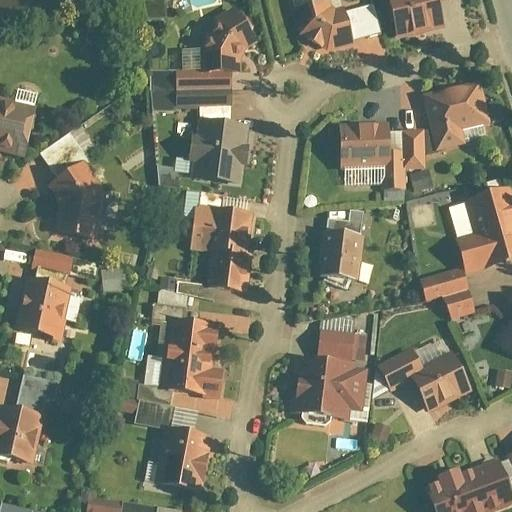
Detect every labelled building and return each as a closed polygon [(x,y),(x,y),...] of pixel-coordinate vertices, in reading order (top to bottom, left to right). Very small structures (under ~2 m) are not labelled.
[(389,0),(399,40),(440,30),(433,0),(389,0)] [(161,1),(142,5),(145,24),(165,20),(161,1)] [(327,52),(351,46),(343,15),(334,17),(327,13),(326,7),(295,15),(301,37),(327,52)] [(243,52),(252,46),(234,16),(212,27),(199,51),(201,77),(237,76),(236,63),(243,52)] [(380,36),(351,44),(353,51),(363,48),(369,67),(387,61),(380,36)] [(460,146),(457,133),(486,126),(477,90),(426,103),(438,152),(460,146)] [(0,154),(8,156),(22,103),(0,97),(0,154)] [(238,187),(245,133),(201,128),(199,144),(194,144),(191,164),(197,165),(194,181),(238,187)] [(463,145),(483,141),(480,130),(461,135),(463,145)] [(387,169),(385,131),(344,132),(345,148),(341,149),(342,172),(387,169)] [(64,155),(34,177),(47,206),(39,229),(81,239),(94,185),(64,155)] [(447,212),(465,275),(511,262),(511,215),(507,196),(447,212)] [(237,248),(241,207),(196,203),(192,244),(237,248)] [(349,285),(354,286),(361,229),(326,223),(319,281),(324,282),(323,285),(346,294),(349,285)] [(233,289),(237,248),(192,244),(188,285),(233,289)] [(8,266),(0,309),(0,327),(45,336),(61,254),(21,246),(16,268),(8,266)] [(86,267),(87,285),(111,285),(111,266),(86,267)] [(447,326),(474,316),(457,271),(415,287),(423,307),(438,301),(447,326)] [(497,320),(480,341),(511,359),(511,290),(483,295),(497,320)] [(125,384),(145,387),(204,397),(210,358),(195,356),(200,320),(151,312),(145,349),(131,347),(125,384)] [(281,349),(269,416),(330,427),(333,407),(350,410),(359,364),(340,361),(344,334),(306,327),(302,352),(281,349)] [(379,387),(397,377),(419,416),(464,390),(431,332),(402,349),(398,341),(364,360),(379,387)] [(0,455),(16,460),(31,394),(40,396),(44,380),(7,372),(1,398),(0,397),(0,455)] [(157,427),(147,426),(136,482),(189,492),(200,434),(179,430),(183,407),(162,403),(157,427)] [(495,449),(510,485),(511,484),(511,428),(505,431),(510,443),(495,449)] [(409,477),(421,511),(467,511),(501,499),(482,449),(409,477)] [(164,511),(165,509),(105,494),(100,511),(164,511)]
